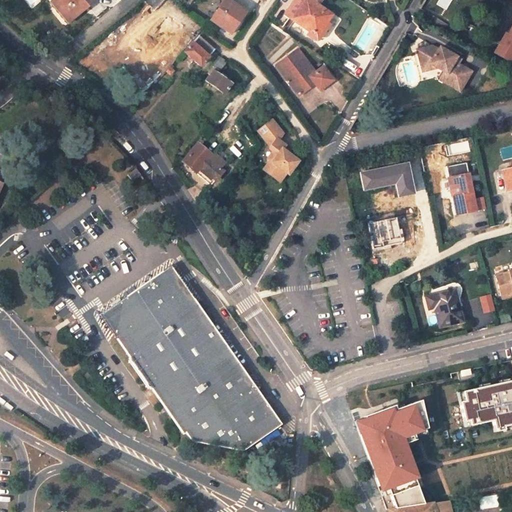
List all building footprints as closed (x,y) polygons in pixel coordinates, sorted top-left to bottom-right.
[(57,0),(56,2),(71,21),(86,9),(84,6),(90,0),(57,0)] [(165,41),(179,24),(159,7),(164,0),(144,0),(155,9),(142,24),(165,41)] [(318,36),(332,16),(329,14),(330,12),(312,0),(301,0),(290,16),(312,31),(318,36)] [(511,14),(491,55),(509,64),(511,58),(511,0),(510,0),(511,0),(511,14)] [(231,33),(247,11),(237,4),(235,6),(229,1),(219,14),(226,19),(221,26),(231,33)] [(309,35),(316,40),(318,36),(312,31),(309,35)] [(214,47),(200,35),(194,42),(193,41),(185,51),(201,65),(209,55),(209,53),(214,47)] [(431,46),(416,50),(420,66),(428,64),(442,72),(440,76),(441,82),(458,92),(470,72),(457,64),(459,60),(439,47),(437,50),(431,46)] [(299,94),(315,82),(319,89),(333,79),(323,65),(315,71),(298,48),(276,63),(299,94)] [(211,74),(207,80),(224,93),(232,83),(230,81),(231,79),(229,78),(227,80),(226,78),(227,76),(228,75),(224,72),(221,70),(226,64),(228,61),(221,56),(209,72),(211,74)] [(171,74),(175,69),(173,67),(175,64),(173,63),(166,70),(171,74)] [(272,160),(265,169),(280,181),(287,171),(289,173),(299,160),(288,152),(283,148),(286,144),(279,139),(283,132),(274,120),(260,130),(272,145),(271,147),(274,150),(269,157),(272,160)] [(460,153),(468,151),(465,138),(457,140),(457,141),(460,153)] [(449,159),(461,157),(460,153),(457,141),(446,144),(449,159)] [(183,161),(197,171),(199,168),(201,166),(204,168),(204,173),(211,178),(213,176),(216,179),(224,170),(221,167),(225,162),(216,154),(211,160),(209,157),(212,153),(199,142),(183,161)] [(511,168),(502,172),(507,191),(511,189),(511,168)] [(137,184),(144,177),(138,170),(131,177),(137,184)] [(456,216),(476,212),(473,199),(468,174),(448,178),(452,198),(456,216)] [(473,199),(476,212),(485,210),(483,197),(473,199)] [(372,250),(393,246),(393,242),(391,237),(399,235),(396,218),(367,224),(372,250)] [(511,268),(511,269),(501,272),(502,276),(496,277),(501,296),(511,293),(511,265),(511,268)] [(281,424),(170,266),(107,311),(99,316),(183,435),(185,433),(192,443),(242,452),(281,424)] [(439,327),(462,322),(454,291),(425,298),(428,309),(435,308),(439,327)] [(482,314),(494,312),(490,294),(478,297),(482,314)] [(488,364),(461,370),(462,377),(489,370),(488,364)] [(410,384),(348,396),(352,418),(353,421),(359,418),(358,415),(363,414),(386,409),(388,419),(417,412),(416,406),(459,398),(459,395),(493,388),(491,377),(490,372),(489,370),(462,377),(461,370),(411,381),(410,382),(410,384)] [(359,418),(353,421),(356,429),(362,427),(362,426),(366,424),(363,414),(358,415),(359,418)] [(366,424),(362,426),(362,427),(356,429),(386,509),(447,500),(461,498),(459,487),(459,478),(474,476),(471,461),(447,465),(449,480),(443,481),(445,492),(403,499),(397,495),(392,496),(390,491),(397,492),(401,489),(402,490),(404,489),(404,491),(422,485),(420,479),(401,486),(396,472),(391,474),(376,433),(375,432),(374,432),(373,429),(370,427),(368,428),(366,424)] [(500,492),(511,490),(511,473),(509,474),(509,479),(491,482),(492,493),(500,492)] [(482,483),(480,475),(474,476),(459,478),(459,487),(482,483)] [(482,483),(484,495),(492,493),(491,482),(482,483)] [(483,506),(501,503),(500,492),(492,493),(484,495),(482,495),(483,506)]
